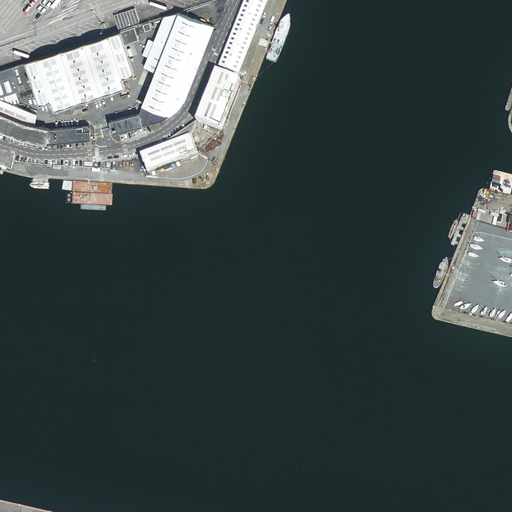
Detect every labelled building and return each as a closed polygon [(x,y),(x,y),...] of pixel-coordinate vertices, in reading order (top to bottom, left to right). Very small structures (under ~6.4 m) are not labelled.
[(268,0),(246,0),(219,68),(239,76),(268,0)] [(135,9),(115,16),(119,30),(139,23),(135,9)] [(214,27),(179,13),(163,18),(154,43),(147,59),(144,68),(150,70),(155,72),(145,99),(143,105),(139,114),(109,121),(112,134),(159,123),(162,122),(179,110),(184,103),(214,27)] [(152,29),(150,23),(135,28),(137,35),(146,32),(145,31),(152,29)] [(139,41),(137,35),(135,28),(121,32),(125,45),(139,41)] [(0,71),(0,131),(21,140),(45,144),(73,142),(91,140),(91,139),(90,131),(77,132),(77,128),(74,128),(74,127),(51,129),(35,126),(31,126),(0,112),(0,97),(16,93),(20,91),(19,86),(23,85),(24,90),(33,88),(39,107),(52,102),(54,111),(77,104),(83,102),(101,96),(108,94),(126,88),(123,79),(135,75),(125,45),(121,32),(0,71)] [(147,59),(154,43),(148,41),(142,57),(147,59)] [(219,68),(218,73),(237,80),(239,76),(219,68)] [(197,124),(221,133),(241,82),(237,80),(218,73),(198,122),(197,124)] [(13,105),(19,103),(16,93),(0,97),(0,112),(31,126),(34,113),(13,105)] [(148,174),(199,154),(198,151),(195,144),(192,138),(197,124),(198,122),(161,148),(161,149),(141,157),(148,174)]
